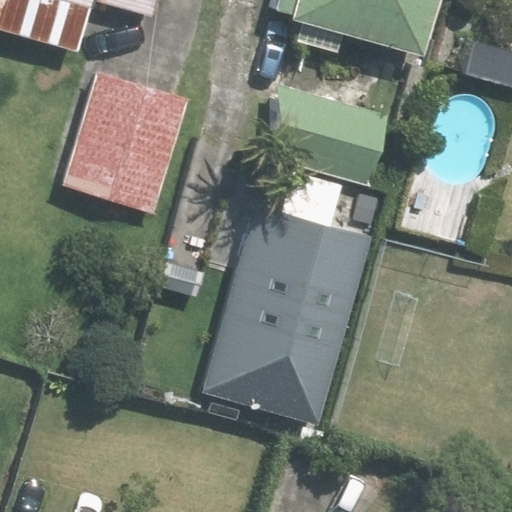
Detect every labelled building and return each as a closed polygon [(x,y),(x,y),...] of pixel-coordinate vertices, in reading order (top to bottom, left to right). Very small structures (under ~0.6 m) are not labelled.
[(0,0),(0,30),(71,49),(83,3),(85,3),(85,0),(90,0),(146,15),(149,0),(0,0)] [(266,0),(265,6),(280,11),(279,16),(412,51),(425,0),(266,0)] [(511,49),(454,33),(445,67),(511,85),(511,49)] [(148,213),(181,96),(90,71),(56,184),(148,213)] [(380,111),(268,81),(264,118),(249,151),(361,181),(380,111)] [(476,174),(417,159),(399,229),(458,244),(476,174)] [(364,233),(246,200),(192,389),(311,423),(364,233)]
